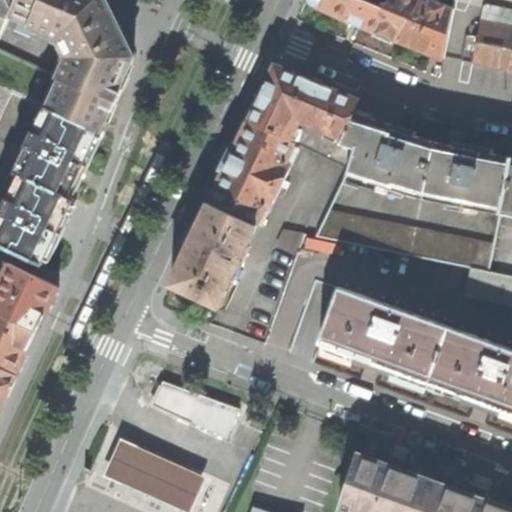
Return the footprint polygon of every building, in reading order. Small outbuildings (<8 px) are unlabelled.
[(17,0),(10,16),(65,41),(71,54),(61,76),(0,47),(0,83),(13,89),(49,106),(101,130),(119,90),(132,61),(134,55),(106,0),(17,0)] [(0,0),(0,34),(1,35),(10,16),(17,0),(0,0)] [(311,0),(316,6),(350,22),(360,0),(311,0)] [(375,32),(397,40),(416,0),(388,0),(388,1),(376,5),(363,0),(360,0),(350,22),(375,32)] [(413,47),(442,58),(452,9),(427,0),(416,0),(397,40),(413,47)] [(461,60),(486,65),(511,69),(511,12),(483,7),(480,22),(481,22),(478,37),(466,35),(461,60)] [(275,66),(249,121),(290,140),(300,121),(342,139),(352,116),(359,100),(322,84),(275,66)] [(0,117),(13,89),(0,83),(0,117)] [(85,164),(101,130),(49,106),(38,131),(36,131),(29,144),(31,145),(18,172),(23,175),(70,196),(85,164)] [(403,132),(352,116),(342,139),(340,145),(355,150),(352,162),(348,174),(349,175),(347,181),(378,190),(380,184),(424,197),(434,142),(403,132)] [(231,160),(211,202),(257,224),(266,204),(271,206),(290,166),(286,163),(295,143),(290,140),(249,121),(231,160)] [(475,150),(434,142),(424,197),(500,212),(511,157),(475,150)] [(489,270),(511,274),(511,157),(500,212),(494,245),(489,270)] [(76,199),(70,196),(23,175),(12,199),(6,196),(0,208),(0,210),(5,213),(0,224),(0,242),(46,265),(62,229),(76,199)] [(171,283),(218,307),(257,224),(211,202),(193,239),(171,283)] [(469,266),(489,270),(494,245),(328,212),(316,235),(469,266)] [(58,287),(10,264),(0,284),(0,311),(38,329),(49,306),(58,287)] [(511,303),(511,274),(489,270),(469,266),(462,293),(511,303)] [(375,362),(428,381),(449,326),(340,286),(319,342),(375,362)] [(29,349),(38,329),(0,311),(0,364),(18,373),(29,349)] [(511,412),(511,348),(449,326),(428,381),(488,403),(511,412)] [(0,408),(18,373),(0,364),(0,408)] [(226,438),(228,439),(242,409),(163,381),(162,385),(160,384),(151,405),(151,406),(153,406),(154,407),(171,414),(181,419),(183,420),(184,420),(193,424),(193,423),(226,438)] [(142,491),(188,511),(191,511),(207,477),(157,454),(122,439),(105,476),(142,491)] [(357,452),(337,511),(338,511),(414,511),(427,476),(396,465),(357,452)] [(511,511),(511,506),(475,493),(427,476),(414,511),(511,511)]
